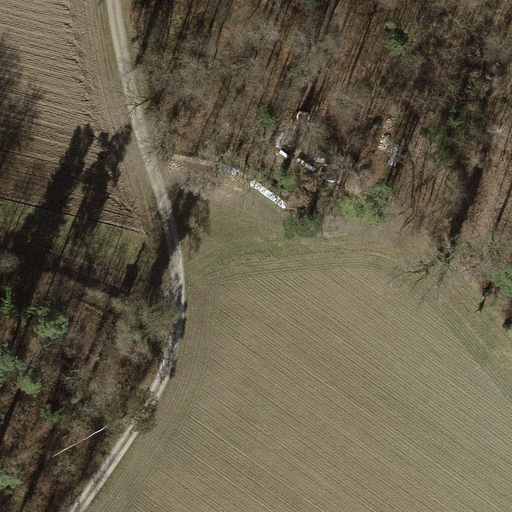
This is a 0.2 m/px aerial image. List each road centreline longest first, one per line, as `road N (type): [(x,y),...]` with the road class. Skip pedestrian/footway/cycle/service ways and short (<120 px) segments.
road 1 (track): [(112,0),(135,119),(179,258),(182,305),(173,359),(76,511)]
road 2 (track): [(0,240),(182,305)]
